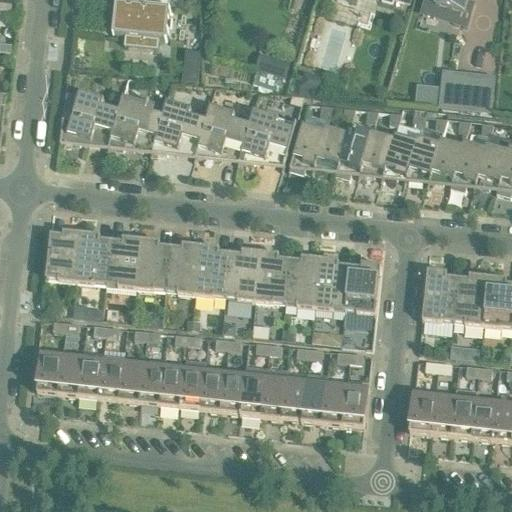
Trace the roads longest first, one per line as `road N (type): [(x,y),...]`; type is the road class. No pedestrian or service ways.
road 1 (residential): [(411,233),(21,192)]
road 2 (residential): [(385,486),(0,450)]
road 3 (residential): [(385,486),(411,233)]
road 4 (residential): [(0,413),(21,192)]
road 5 (residential): [(21,192),(43,0)]
road 6 (residential): [(511,499),(385,486)]
